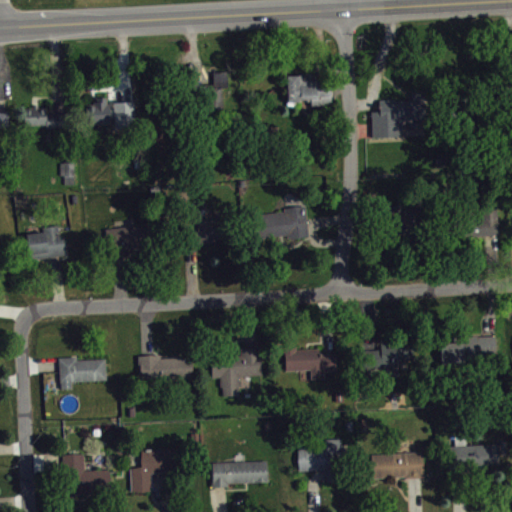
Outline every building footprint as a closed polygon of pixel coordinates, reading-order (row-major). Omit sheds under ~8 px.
[(212,71),(213,85),(200,86),(201,110),(223,110),(221,87),(227,87),(226,71),(212,71)] [(286,74),(287,108),(293,107),(293,101),(299,101),(299,99),(309,98),(309,104),(317,104),(315,80),(300,80),(300,74),(286,74)] [(511,86),(497,87),(497,125),(511,124),(511,86)] [(132,101),(133,124),(118,125),(118,118),(109,118),(109,123),(86,125),(86,104),(93,104),(93,101),(96,101),(96,97),(106,96),(106,102),(108,104),(109,108),(117,108),(117,102),(132,101)] [(370,110),(371,127),(370,127),(370,137),(400,136),(399,119),(427,118),(427,99),(393,100),(393,99),(378,99),(379,110),(370,110)] [(23,107),(24,124),(45,123),(45,128),(64,127),(64,113),(56,113),(56,112),(45,112),(45,107),(38,107),(38,104),(31,104),(31,107),(23,107)] [(0,127),(10,127),(8,111),(0,111),(0,127)] [(254,236),(286,234),(286,237),(306,235),(304,206),(282,208),(282,212),(251,214),(254,236)] [(394,237),(411,237),(411,229),(419,229),(419,223),(423,223),(424,211),(394,210),(394,237)] [(482,225),(473,225),(473,242),(501,241),(500,211),(481,212),(482,225)] [(216,241),(180,242),(179,219),(216,218),(216,241)] [(104,228),(107,252),(155,245),(151,221),(104,228)] [(25,233),(28,253),(30,253),(31,257),(65,254),(62,239),(58,235),(57,225),(41,227),(42,231),(25,233)] [(225,247),(224,225),(197,225),(197,248),(225,247)] [(494,335),(494,353),(463,355),(463,360),(440,362),(439,343),(456,342),(456,335),(494,335)] [(397,367),(360,369),(359,350),(379,349),(379,342),(404,341),(403,357),(396,357),(397,367)] [(283,346),(284,370),(309,369),(310,378),(323,378),(323,371),(336,370),(334,352),(319,353),(318,348),(296,349),(295,346),(283,346)] [(209,365),(210,376),(218,377),(218,386),(221,386),(222,394),(237,394),(237,385),(239,385),(239,375),(261,374),(260,363),(261,363),(260,347),(240,348),(240,354),(209,355),(209,365)] [(136,355),(137,364),(138,364),(139,378),(178,376),(178,380),(193,379),(191,352),(136,355)] [(57,358),(59,381),(60,387),(72,387),(71,381),(105,378),(104,359),(76,360),(76,356),(57,358)] [(296,448),(298,469),(324,468),(325,480),(345,480),(344,465),(351,465),(350,446),(341,448),(340,437),(323,439),(323,446),(296,448)] [(496,443),(497,463),(448,466),(447,445),(496,443)] [(129,491),(128,467),(140,465),(140,449),(173,448),(175,470),(151,472),(150,491),(129,491)] [(369,453),(371,477),(403,476),(404,479),(423,478),(421,450),(369,453)] [(61,453),(64,492),(111,492),(108,469),(83,469),(82,453),(61,453)] [(211,462),(211,486),(226,486),(226,482),(266,481),(265,459),(211,462)]
